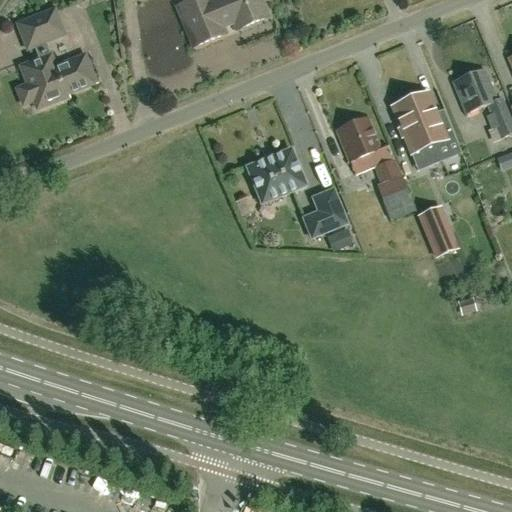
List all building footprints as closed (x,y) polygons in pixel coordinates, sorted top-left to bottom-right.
[(231,26),(234,32),(270,17),(262,0),(211,0),(210,0),(195,0),(175,8),(191,49),(225,35),(223,29),(231,26)] [(85,58),(56,70),(51,57),(51,58),(46,45),(65,38),(55,13),(18,27),(28,53),(34,50),(39,62),(21,69),(28,88),(25,89),(31,105),(34,104),(37,112),(62,103),(61,102),(60,102),(59,99),(96,85),(85,58)] [(500,142),(511,137),(511,122),(502,100),(499,101),(485,70),(451,84),(465,118),(486,109),(489,116),(485,118),(491,132),(495,131),(500,142)] [(391,110),(414,164),(427,159),(430,167),(442,162),(435,146),(453,138),(459,153),(458,154),(459,155),(460,154),(444,116),(440,118),(435,117),(426,95),(391,110)] [(335,134),(348,165),(354,179),(374,170),(380,185),(401,177),(389,148),(381,151),(368,120),(335,134)] [(246,171),(261,208),(305,189),(290,152),(246,171)] [(312,201),(318,215),(303,221),(311,242),(346,227),(332,193),(312,201)] [(436,259),(456,251),(439,210),(419,218),(436,259)]
